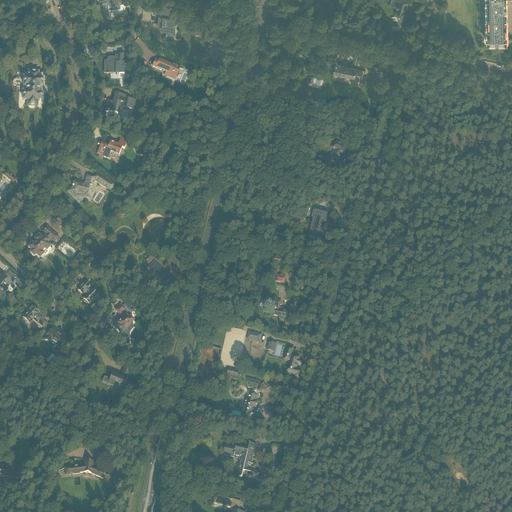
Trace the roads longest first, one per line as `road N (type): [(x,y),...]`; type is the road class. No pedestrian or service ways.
road 1 (residential): [(281,511),(413,46)]
road 2 (secondary): [(157,446),(265,0)]
road 3 (residential): [(0,228),(60,146),(75,92),(71,49)]
road 4 (track): [(511,338),(404,441)]
